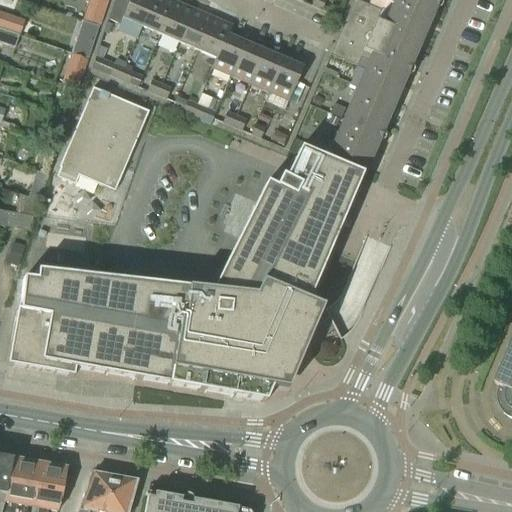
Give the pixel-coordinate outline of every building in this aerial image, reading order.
[(128,0),(128,1),(126,0),(113,0),(107,21),(117,26),(115,32),(135,40),(140,28),(152,0),(128,0)] [(154,48),(159,36),(173,2),(167,0),(152,0),(140,28),(135,40),(154,48)] [(313,0),(310,7),(320,11),(324,1),(322,0),(313,0)] [(359,59),(366,62),(368,59),(372,61),(331,157),(365,171),(406,75),(412,73),(410,67),(402,64),(402,66),(395,63),(400,51),(409,55),(410,54),(414,56),(438,0),(398,0),(385,31),(381,29),(382,26),(375,23),(380,11),(353,0),(352,0),(329,56),(356,67),(359,59)] [(159,36),(177,44),(192,10),(173,2),(159,36)] [(97,27),(102,14),(86,9),(82,22),(97,27)] [(177,44),(196,52),(211,18),(192,10),(177,44)] [(0,13),(0,31),(18,37),(23,22),(0,13)] [(210,70),(211,70),(229,26),(211,18),(196,52),(214,60),(210,70)] [(211,70),(230,78),(244,45),(226,37),(230,27),(229,26),(211,70)] [(18,37),(0,31),(0,43),(14,49),(18,37)] [(230,78),(248,86),(263,52),(244,45),(230,78)] [(248,86),(267,94),(282,61),(263,52),(248,86)] [(90,70),(108,77),(118,81),(124,65),(125,63),(115,59),(112,66),(94,58),(90,70)] [(301,69),(282,61),(267,94),(287,102),(301,69)] [(131,68),(124,65),(118,81),(137,89),(141,78),(130,73),(131,68)] [(64,73),(60,85),(71,89),(76,91),(80,78),(64,73)] [(159,86),(150,82),(146,93),(155,96),(159,86)] [(53,101),(66,105),(71,89),(58,85),(53,101)] [(159,86),(155,96),(164,100),(169,90),(159,86)] [(77,178),(113,193),(147,113),(92,89),(57,169),(59,170),(55,179),(73,187),(77,178)] [(195,106),(186,102),(181,113),(190,117),(195,106)] [(200,121),(205,110),(195,106),(190,117),(200,121)] [(225,113),(221,124),(230,128),(235,117),(225,113)] [(244,121),(235,117),(230,128),(240,132),(244,121)] [(259,140),(263,129),(254,125),(249,136),(259,140)] [(286,137),(274,132),(271,141),(282,146),(286,137)] [(299,150),(284,179),(280,177),(274,189),(265,184),(221,272),(217,271),(212,281),(216,283),(211,293),(35,272),(34,282),(21,280),(18,312),(15,311),(5,367),(72,379),(73,370),(264,404),(270,389),(286,392),(321,309),(307,303),(361,176),(299,150)] [(30,189),(27,199),(29,200),(36,202),(39,203),(42,193),(30,189)] [(14,215),(32,218),(33,218),(36,203),(36,202),(29,200),(27,199),(18,196),(14,215)] [(7,213),(2,228),(29,233),(32,218),(14,215),(7,213)] [(16,267),(23,248),(11,244),(5,263),(16,267)] [(510,419),(511,419),(511,344),(495,385),(499,386),(497,395),(497,403),(503,414),(510,419)] [(0,508),(1,506),(8,468),(9,460),(0,458),(0,508)] [(38,465),(9,460),(8,468),(1,506),(0,508),(0,511),(24,511),(25,509),(30,509),(38,465)] [(57,511),(65,470),(38,465),(30,509),(34,510),(33,511),(57,511)] [(103,511),(110,478),(91,475),(90,476),(76,511),(103,511)] [(110,478),(103,511),(126,511),(135,482),(110,478)] [(145,498),(142,511),(235,511),(236,510),(153,495),(152,499),(145,498)]
